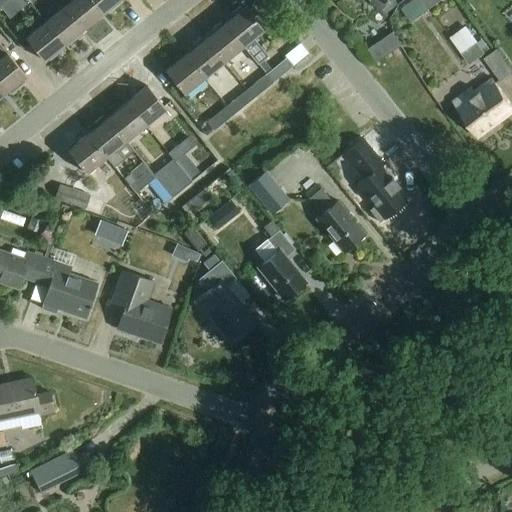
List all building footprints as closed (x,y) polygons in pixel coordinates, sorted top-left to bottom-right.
[(91,0),(72,0),(65,6),(83,30),(103,14),(91,0)] [(91,0),(103,14),(120,0),(91,0)] [(371,0),(383,15),(398,4),(394,0),(371,0)] [(420,0),(427,9),(439,0),(420,0)] [(65,6),(45,22),(64,45),(66,44),(69,45),(75,40),(74,37),(83,30),(65,6)] [(235,15),(224,23),(243,47),(244,47),(257,64),(266,58),(252,40),(263,31),(245,7),(242,9),(241,7),(234,12),(235,15)] [(64,45),(45,22),(25,38),(44,62),(64,45)] [(224,23),(205,39),(224,63),(243,47),(224,23)] [(390,34),(369,49),(377,62),(378,62),(399,47),(402,46),(395,36),(393,33),(390,34)] [(204,79),(224,63),(205,39),(185,55),(204,79)] [(489,49),(482,40),(462,54),(469,65),(485,54),(483,53),(489,49)] [(500,81),(511,72),(511,71),(497,50),(484,59),(500,81)] [(0,58),(0,86),(5,93),(26,77),(7,53),(0,58)] [(204,79),(185,55),(165,71),(184,95),(204,79)] [(265,76),(272,84),(292,68),(285,60),(265,76)] [(247,91),(254,99),(272,84),(265,76),(247,91)] [(511,105),(492,78),(474,92),(471,88),(452,101),(454,103),(453,104),(479,137),(511,113),(511,105)] [(127,102),(145,126),(166,110),(147,86),(127,102)] [(228,107),(235,115),(254,99),(247,91),(228,107)] [(127,102),(107,118),(126,142),(145,126),(127,102)] [(235,115),(228,107),(205,124),(213,133),(235,115)] [(107,118),(87,134),(106,158),(107,157),(114,166),(123,159),(116,150),(126,142),(107,118)] [(106,158),(87,134),(67,150),(86,174),(106,158)] [(385,164),(364,138),(345,154),(365,179),(356,186),(384,220),(387,217),(391,221),(402,212),(398,208),(406,201),(390,182),(392,181),(381,168),(385,164)] [(168,154),(175,163),(194,147),(187,139),(168,154)] [(190,162),(181,169),(190,180),(199,173),(190,162)] [(152,176),(154,179),(171,199),(183,189),(164,166),(152,176)] [(129,185),(137,194),(148,184),(154,179),(152,176),(148,171),(129,185)] [(265,174),(246,188),(270,217),(288,202),(265,174)] [(154,179),(148,184),(165,204),(171,199),(154,179)] [(58,185),(54,199),(85,209),(89,195),(58,185)] [(204,187),(186,202),(193,211),(212,196),(204,187)] [(333,204),(321,189),(307,200),(319,216),(315,219),(343,253),(365,235),(337,202),(333,204)] [(214,212),(207,218),(217,230),(224,224),(214,212)] [(26,229),(39,233),(44,219),(31,215),(26,229)] [(271,221),(263,228),(271,237),(279,231),(271,221)] [(114,227),(109,241),(121,246),(127,231),(114,227)] [(197,251),(206,244),(192,227),(183,233),(197,251)] [(294,250),(279,231),(271,237),(266,241),(276,253),(257,268),(284,301),(306,283),(285,258),(294,250)] [(22,278),(35,282),(43,258),(26,252),(24,259),(0,250),(0,282),(18,289),(22,278)] [(191,252),(188,259),(196,263),(199,256),(191,252)] [(210,270),(221,261),(215,253),(204,263),(210,270)] [(43,258),(35,282),(49,287),(41,309),(55,314),(57,308),(85,318),(97,284),(69,274),(71,268),(43,258)] [(221,261),(210,270),(198,280),(207,291),(195,301),(230,345),(256,323),(226,286),(236,279),(221,261)] [(154,282),(122,271),(109,308),(123,311),(117,329),(159,344),(171,309),(147,301),(154,282)] [(0,420),(38,413),(39,415),(53,413),(49,393),(36,396),(32,378),(0,384),(0,420)] [(29,471),(40,493),(84,472),(73,449),(29,471)]
